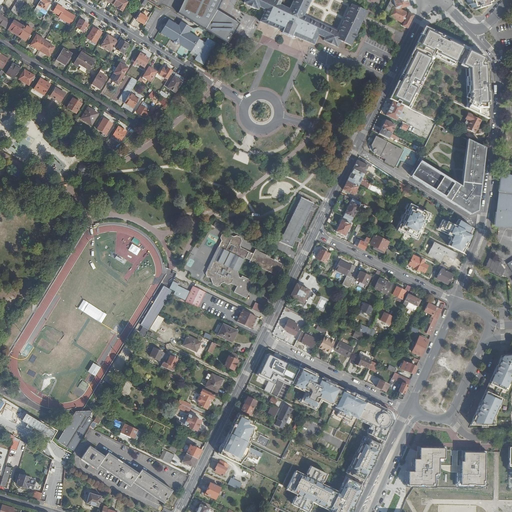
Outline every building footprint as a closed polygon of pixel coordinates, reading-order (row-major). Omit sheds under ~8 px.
[(26,1),(23,0),(17,0),(11,10),(18,14),(26,1)] [(51,1),(48,0),(40,0),(38,5),(46,10),(51,1)] [(112,0),(111,3),(115,6),(114,8),(119,11),(125,0),(112,0)] [(220,0),(183,0),(178,13),(200,26),(211,33),(222,40),(228,43),(235,32),(240,23),(216,10),(220,0)] [(271,0),(244,0),(243,3),(258,10),(260,7),(265,9),(260,20),(260,21),(282,30),(282,32),(292,37),(293,35),(314,44),(319,34),(325,37),(323,41),(339,48),(342,42),(347,44),(351,46),(364,17),(367,11),(351,4),(345,18),(338,31),(321,23),(304,15),(311,0),(293,0),(289,8),(286,7),(271,0)] [(382,14),(391,19),(401,24),(400,26),(405,29),(411,16),(406,13),(406,14),(397,10),(406,6),(404,0),(387,0),(388,0),(382,14)] [(475,10),(484,7),(483,5),(490,2),(489,0),(466,0),(467,2),(469,2),(471,8),(474,8),(475,10)] [(76,16),(65,9),(60,17),(71,24),(76,16)] [(134,19),(142,24),(149,13),(143,9),(140,14),(138,13),(134,19)] [(1,11),(0,12),(0,22),(9,28),(13,22),(3,15),(5,12),(1,11)] [(172,40),(177,43),(191,52),(191,51),(199,38),(189,32),(191,28),(180,21),(178,25),(169,19),(160,33),(172,40)] [(13,22),(9,28),(20,35),(25,26),(14,20),(13,22)] [(89,25),(81,20),(77,27),(85,32),(89,25)] [(25,26),(20,35),(27,39),(33,29),(26,24),(25,26)] [(387,95),(409,105),(428,58),(450,67),(463,44),(421,24),(387,95)] [(103,33),(95,28),(88,38),(96,43),(103,33)] [(31,45),(40,50),(40,49),(45,41),(46,40),(38,35),(31,45)] [(111,52),(118,41),(117,40),(114,38),(113,39),(108,36),(102,46),(111,52)] [(205,42),(199,38),(191,51),(197,55),(195,59),(203,65),(207,59),(208,58),(217,43),(208,38),(205,42)] [(125,55),(130,47),(119,40),(114,48),(116,50),(114,53),(121,57),(123,54),(125,55)] [(45,41),(40,49),(50,55),(55,47),(45,41)] [(486,58),(464,47),(454,67),(457,68),(459,109),(488,123),(486,58)] [(66,65),(72,54),(64,49),(57,59),(66,65)] [(91,68),(96,60),(82,52),(75,64),(79,66),(81,62),(91,68)] [(8,58),(1,54),(0,54),(0,65),(3,67),(8,58)] [(135,62),(138,57),(134,54),(130,61),(132,62),(130,64),(133,66),(135,62)] [(150,59),(140,54),(138,57),(135,62),(145,67),(150,59)] [(117,68),(126,73),(128,69),(128,66),(126,65),(125,66),(124,65),(125,64),(122,62),(121,64),(120,64),(117,68)] [(15,77),(21,68),(13,64),(7,72),(15,77)] [(119,83),(126,73),(117,68),(114,74),(113,74),(111,78),(119,83)] [(151,82),(157,72),(149,68),(144,77),(151,82)] [(160,75),(167,79),(172,71),(168,69),(167,70),(164,68),(160,75)] [(34,76),(25,70),(19,78),(29,85),(34,76)] [(185,79),(174,72),(165,86),(176,93),(180,87),(181,87),(183,83),(185,79)] [(99,73),(93,83),(100,89),(107,77),(99,73)] [(51,84),(40,78),(34,88),(45,95),(51,84)] [(131,94),(138,81),(133,78),(119,99),(125,103),(131,94)] [(66,94),(56,88),(50,96),(61,102),(66,94)] [(139,99),(131,94),(125,103),(133,108),(139,99)] [(82,104),(73,98),(67,108),(76,113),(82,104)] [(403,106),(392,101),(390,106),(385,115),(396,120),(398,116),(402,118),(404,114),(400,112),(403,106)] [(151,108),(143,103),(137,113),(145,118),(146,116),(148,117),(151,112),(149,111),(151,108)] [(92,125),(98,114),(89,108),(82,118),(92,125)] [(477,135),(483,122),(470,116),(468,121),(472,123),(468,131),(477,135)] [(106,135),(112,124),(104,119),(97,129),(106,135)] [(384,120),(380,128),(381,129),(392,134),(396,125),(384,120)] [(121,141),(127,132),(119,127),(113,136),(121,141)] [(449,134),(434,127),(430,135),(435,137),(434,140),(444,145),(449,134)] [(381,129),(379,133),(389,138),(390,136),(396,139),(397,136),(392,134),(381,129)] [(372,145),(370,145),(371,149),(373,149),(374,150),(374,151),(374,152),(375,153),(376,154),(386,159),(385,162),(395,167),(404,151),(376,137),(372,145)] [(483,145),(465,137),(459,182),(416,159),(405,176),(470,210),(476,208),(483,145)] [(113,153),(115,150),(106,145),(104,148),(113,153)] [(360,162),(356,160),(352,168),(363,174),(368,166),(370,167),(371,165),(362,158),(360,162)] [(79,166),(78,167),(78,169),(78,170),(79,172),(80,173),(81,174),(83,174),(85,174),(86,173),(88,172),(88,170),(88,168),(88,166),(87,165),(85,164),(83,164),(82,164),(80,165),(79,166)] [(363,174),(352,168),(346,180),(358,186),(363,174)] [(492,225),(511,227),(511,175),(499,174),(497,191),(494,212),(492,225)] [(358,186),(346,180),(342,189),(353,195),(358,186)] [(298,238),(311,211),(314,212),(315,209),(312,208),(314,204),(302,198),(280,242),(292,248),(296,242),(301,243),(302,241),(298,238)] [(360,203),(352,199),(343,216),(351,220),(360,203)] [(400,223),(397,230),(404,233),(404,232),(411,235),(410,236),(417,240),(420,233),(421,233),(423,230),(422,229),(425,223),(426,224),(428,220),(427,220),(430,213),(423,210),(423,211),(416,208),(417,207),(410,203),(407,210),(406,210),(404,213),(405,214),(402,220),(401,219),(399,223),(400,223)] [(351,220),(343,216),(335,231),(344,235),(352,220),(351,220)] [(451,239),(448,245),(463,253),(468,242),(471,235),(469,234),(472,228),(460,220),(457,226),(453,225),(452,225),(451,224),(443,219),(440,224),(442,225),(440,228),(448,233),(447,234),(450,235),(449,238),(451,239)] [(378,229),(377,232),(388,238),(389,236),(385,233),(385,232),(378,229)] [(221,234),(238,243),(239,241),(238,238),(234,236),(231,237),(223,233),(221,234)] [(237,245),(238,243),(221,234),(220,234),(219,237),(220,240),(216,246),(222,249),(218,258),(220,259),(238,268),(242,260),(241,258),(243,257),(247,260),(247,261),(273,275),(275,270),(276,270),(279,264),(275,261),(275,260),(272,258),(271,260),(267,257),(253,249),(250,254),(238,247),(237,245)] [(374,248),(383,253),(389,242),(375,235),(370,244),(374,246),(374,248)] [(351,244),(354,245),(364,250),(367,244),(354,237),(351,244)] [(428,254),(442,261),(445,255),(454,259),(457,254),(434,242),(428,254)] [(222,249),(216,246),(206,268),(208,268),(212,259),(218,262),(220,259),(218,258),(222,249)] [(331,255),(321,249),(317,258),(326,262),(328,258),(329,259),(331,255)] [(419,271),(424,260),(413,255),(408,265),(413,267),(413,268),(419,271)] [(502,276),(506,265),(489,258),(485,269),(502,276)] [(236,270),(238,268),(220,259),(218,262),(212,259),(208,268),(206,268),(203,273),(204,276),(208,278),(210,282),(220,287),(223,287),(225,285),(226,284),(230,286),(233,286),(239,289),(236,294),(248,301),(257,285),(244,278),(243,280),(236,276),(235,270),(236,270)] [(357,270),(358,268),(352,265),(351,266),(340,260),(335,270),(346,275),(346,276),(352,279),(353,279),(357,270)] [(447,284),(452,274),(441,269),(436,278),(447,284)] [(370,277),(357,270),(353,279),(366,285),(370,277)] [(387,294),(391,285),(380,279),(375,288),(387,294)] [(173,295),(185,300),(190,291),(178,286),(179,284),(173,281),(169,288),(172,290),(175,291),(173,295)] [(311,291),(297,283),(291,296),(303,302),(308,294),(309,295),(311,291)] [(411,287),(407,285),(404,291),(397,287),(393,295),(401,299),(402,298),(405,300),(408,294),(411,287)] [(185,302),(197,307),(201,300),(205,292),(193,286),(185,302)] [(150,329),(173,291),(165,287),(142,324),(150,329)] [(408,294),(405,300),(403,303),(407,306),(409,303),(417,307),(421,300),(408,294)] [(252,309),(262,315),(266,308),(255,302),(252,309)] [(374,307),(365,303),(361,311),(369,315),(374,307)] [(433,314),(436,307),(428,303),(424,311),(430,314),(433,314)] [(442,310),(436,307),(433,314),(430,321),(432,323),(427,333),(431,336),(442,310)] [(251,329),(257,317),(243,310),(237,322),(251,329)] [(393,317),(384,313),(380,321),(389,325),(393,317)] [(298,325),(289,320),(284,329),(289,331),(288,332),(296,336),(300,329),(297,327),(298,325)] [(232,343),(237,331),(223,324),(218,336),(232,343)] [(319,324),(316,329),(325,334),(327,328),(319,324)] [(365,334),(357,330),(354,335),(358,337),(357,339),(361,341),(365,334)] [(317,339),(302,331),(297,340),(312,347),(317,339)] [(188,336),(184,345),(196,351),(201,343),(188,336)] [(335,341),(324,336),(318,347),(329,353),(335,341)] [(420,336),(416,345),(425,349),(429,340),(420,336)] [(354,348),(340,341),(335,350),(349,358),(354,348)] [(212,352),(216,344),(212,342),(208,351),(212,352)] [(425,349),(416,345),(412,352),(421,357),(425,349)] [(163,362),(167,354),(155,348),(150,356),(163,363),(163,362)] [(493,390),(499,392),(501,389),(503,389),(508,377),(506,376),(508,372),(510,371),(511,371),(511,353),(500,355),(497,361),(499,361),(497,365),(496,364),(486,385),(492,388),(493,390)] [(163,363),(161,366),(172,371),(174,367),(173,367),(177,359),(170,355),(166,363),(163,362),(163,363)] [(372,362),(372,361),(360,355),(355,364),(360,366),(361,365),(368,369),(372,362)] [(233,370),(238,361),(229,357),(225,366),(233,370)] [(295,371),(299,363),(294,360),(290,368),(295,371)] [(377,364),(372,362),(368,369),(374,371),(377,364)] [(404,370),(413,375),(417,367),(407,363),(404,370)] [(345,390),(300,367),(293,381),(292,383),(309,391),(303,403),(315,409),(321,398),(337,405),(344,392),(345,390)] [(265,381),(275,385),(280,375),(270,370),(265,381)] [(400,391),(397,398),(402,400),(411,380),(394,373),(392,377),(402,383),(401,386),(403,387),(401,391),(400,391)] [(217,392),(223,380),(212,375),(206,387),(217,392)] [(257,385),(260,378),(253,376),(251,383),(257,385)] [(82,380),(78,388),(84,392),(89,385),(82,380)] [(380,380),(376,387),(385,392),(386,389),(388,386),(389,384),(380,380)] [(478,404),(469,424),(490,425),(491,418),(498,404),(496,403),(499,398),(497,397),(499,392),(493,390),(492,388),(486,385),(480,400),(481,401),(479,404),(478,404)] [(212,401),(215,395),(203,389),(200,394),(201,395),(198,400),(200,401),(199,405),(207,409),(212,400),(212,401)] [(345,390),(344,392),(366,403),(367,401),(359,397),(359,396),(353,393),(353,394),(345,390)] [(344,392),(337,405),(336,407),(341,410),(344,411),(344,413),(349,415),(350,414),(354,416),(358,418),(359,417),(366,403),(344,392)] [(249,396),(246,403),(254,407),(257,400),(249,396)] [(180,400),(179,403),(190,409),(191,406),(180,400)] [(383,440),(391,424),(392,420),(392,417),(391,414),(389,411),(367,401),(366,403),(359,417),(371,423),(367,433),(383,440)] [(179,403),(177,407),(188,413),(190,409),(179,403)] [(254,407),(246,403),(242,410),(250,414),(254,407)] [(280,408),(272,404),(267,414),(272,416),(275,418),(280,408)] [(293,415),(295,410),(285,405),(278,419),(279,420),(276,425),(283,428),(291,414),(293,415)] [(352,420),(354,416),(350,414),(349,415),(344,413),(344,411),(341,410),(339,414),(352,420)] [(61,445),(69,449),(87,416),(80,412),(61,445)] [(235,423),(232,430),(233,430),(231,434),(236,437),(244,441),(246,442),(248,443),(250,439),(252,439),(252,440),(266,447),(270,439),(253,431),(254,427),(251,426),(255,420),(239,412),(234,422),(235,423)] [(51,441),(56,431),(25,415),(20,424),(51,441)] [(190,415),(187,421),(185,425),(197,431),(201,421),(190,415)] [(111,424),(120,429),(123,423),(114,419),(111,424)] [(137,431),(128,426),(124,434),(133,438),(137,431)] [(13,436),(0,428),(0,433),(7,438),(7,439),(10,441),(13,436)] [(236,437),(230,433),(228,437),(226,437),(225,439),(218,453),(240,464),(242,460),(245,462),(246,458),(248,459),(247,460),(254,463),(258,464),(263,454),(249,447),(250,444),(248,443),(246,442),(244,441),(236,437)] [(346,473),(365,481),(381,444),(364,436),(346,473)] [(187,454),(197,460),(202,451),(191,445),(190,447),(186,446),(183,453),(187,454)] [(435,488),(435,487),(438,487),(438,474),(441,474),(441,465),(452,466),(452,455),(451,455),(451,450),(448,450),(445,450),(445,446),(416,446),(416,453),(418,453),(418,459),(413,459),(413,471),(407,471),(407,487),(414,487),(435,488)] [(165,503),(171,492),(141,471),(137,475),(107,455),(104,458),(89,448),(82,459),(97,469),(100,465),(131,486),(134,481),(165,503)] [(177,450),(175,455),(181,458),(183,453),(177,450)] [(457,463),(457,466),(462,466),(462,473),(458,473),(457,488),(487,489),(487,457),(486,457),(486,451),(457,451),(457,463)] [(163,461),(170,464),(175,455),(168,452),(163,461)] [(182,462),(193,468),(197,460),(187,454),(182,462)] [(223,476),(229,465),(221,461),(219,465),(218,464),(216,468),(217,469),(215,472),(223,476)] [(6,466),(0,486),(6,488),(12,468),(6,466)] [(349,479),(341,494),(339,493),(340,492),(324,484),(329,474),(312,466),(307,476),(297,471),(287,490),(297,495),(293,505),(308,511),(309,511),(314,503),(330,511),(331,509),(333,510),(332,511),(351,511),(363,486),(349,479)] [(30,480),(31,478),(20,474),(19,477),(18,477),(16,477),(15,481),(16,482),(17,483),(17,485),(23,487),(28,488),(28,487),(33,489),(35,482),(30,480)] [(228,484),(239,490),(242,483),(231,478),(228,484)] [(215,499),(220,488),(211,483),(205,494),(215,499)] [(33,499),(36,499),(40,501),(42,493),(38,492),(35,491),(33,499)] [(102,497),(90,493),(87,503),(92,505),(98,507),(99,505),(102,506),(104,499),(101,498),(102,497)] [(211,504),(203,500),(202,504),(201,504),(197,511),(207,511),(209,508),(211,504)]
